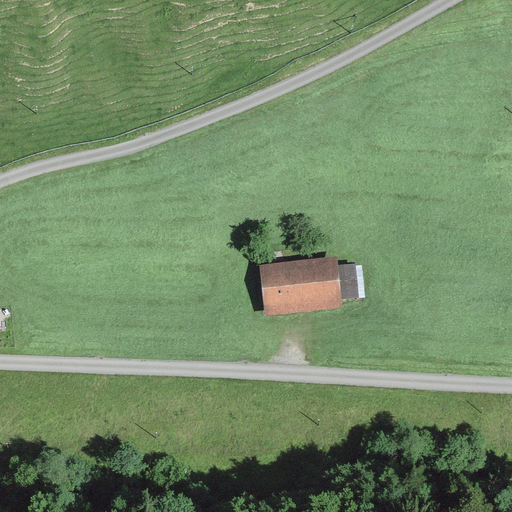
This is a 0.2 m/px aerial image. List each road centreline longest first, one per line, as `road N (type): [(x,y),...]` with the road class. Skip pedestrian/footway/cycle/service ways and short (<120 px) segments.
road 1 (unclassified): [(511,385),(0,362)]
road 2 (track): [(0,182),(222,113),(450,0)]
